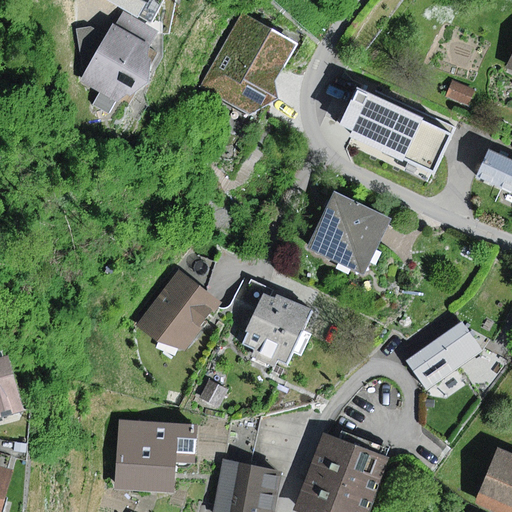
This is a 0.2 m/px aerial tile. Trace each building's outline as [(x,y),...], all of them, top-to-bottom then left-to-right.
[(162,34),(123,12),(109,37),(92,27),(76,29),(85,79),(82,82),(101,93),(94,106),(110,115),(117,102),(120,104),(131,97),(135,100),(155,86),(157,62),(153,60),(154,48),(162,34)] [(302,46),(242,12),(199,88),(252,118),(286,102),(280,84),(302,46)] [(430,121),(361,90),(344,128),(358,134),(355,140),(440,178),(458,139),(428,125),(430,121)] [(511,161),(492,153),(480,180),(511,194),(511,161)] [(396,221),(338,193),(311,250),(368,278),(396,221)] [(466,325),(494,344),(511,311),(511,267),(499,261),(463,323),(464,324),(465,324),(466,325)] [(180,271),(135,326),(160,344),(187,352),(225,305),(180,271)] [(277,300),(265,294),(242,345),(256,352),(253,358),(276,369),(280,361),(290,366),(315,312),(279,295),(277,300)] [(464,324),(408,363),(430,393),(486,354),(466,325),(465,324),(464,324)] [(16,357),(0,361),(0,422),(31,414),(16,357)] [(228,392),(208,381),(198,399),(218,410),(228,392)] [(203,426),(121,422),(117,492),(178,496),(180,464),(197,465),(198,442),(202,442),(203,426)] [(372,511),(392,460),(325,435),(295,511),(372,511)] [(511,511),(511,454),(500,450),(477,505),(492,511),(511,511)] [(278,511),(285,473),(225,461),(214,511),(278,511)] [(6,511),(18,473),(0,467),(0,511),(6,511)]
